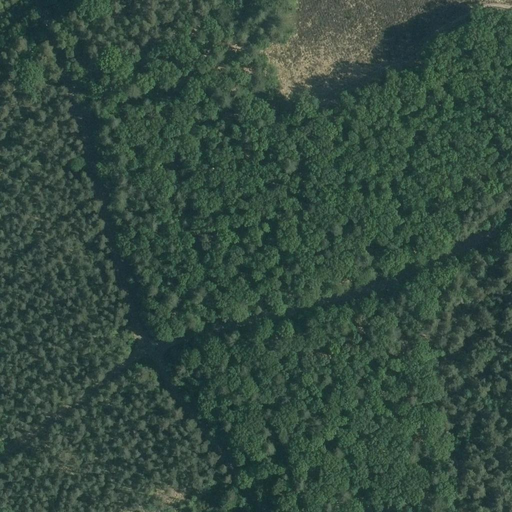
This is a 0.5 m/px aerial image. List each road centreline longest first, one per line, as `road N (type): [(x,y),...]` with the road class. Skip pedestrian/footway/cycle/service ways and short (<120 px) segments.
road 1 (track): [(36,0),(146,350)]
road 2 (track): [(146,350),(263,511)]
road 3 (track): [(336,296),(146,350)]
road 4 (track): [(336,296),(430,265),(511,217)]
